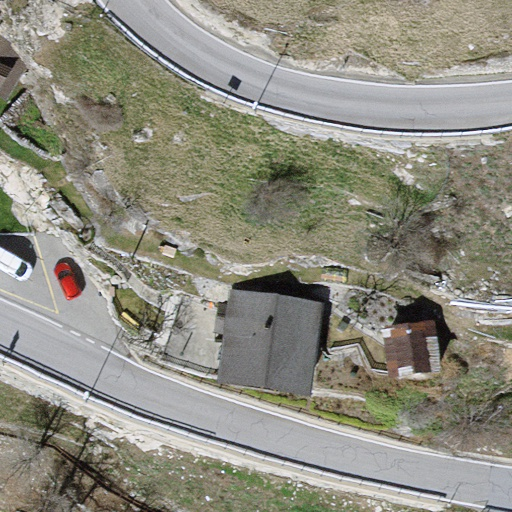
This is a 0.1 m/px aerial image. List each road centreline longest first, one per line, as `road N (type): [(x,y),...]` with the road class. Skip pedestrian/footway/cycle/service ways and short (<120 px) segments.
road 1 (tertiary): [(511,490),(338,456),(88,369),(0,329)]
road 2 (tertiary): [(131,0),(199,57),(253,84),(390,109),(511,101)]
